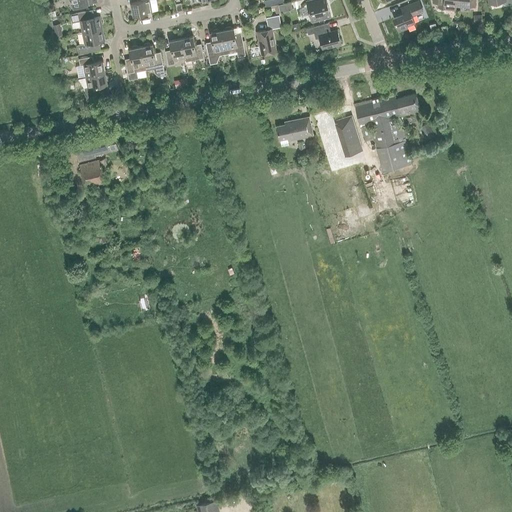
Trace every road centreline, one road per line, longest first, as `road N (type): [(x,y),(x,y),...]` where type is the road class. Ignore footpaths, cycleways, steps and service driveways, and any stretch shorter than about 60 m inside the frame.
road 1 (tertiary): [(0,138),(385,63)]
road 2 (tertiary): [(385,63),(511,43)]
road 3 (residential): [(234,0),(224,11),(120,32)]
